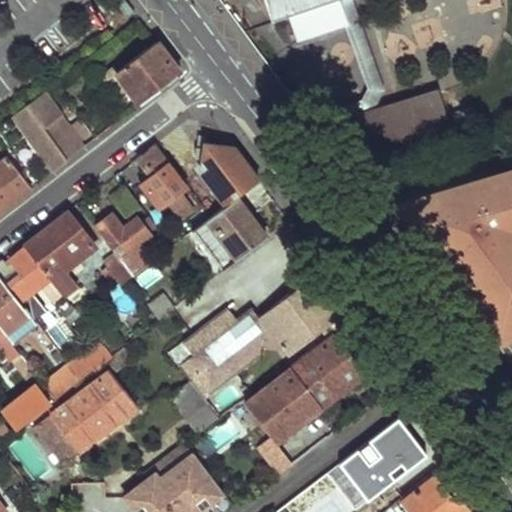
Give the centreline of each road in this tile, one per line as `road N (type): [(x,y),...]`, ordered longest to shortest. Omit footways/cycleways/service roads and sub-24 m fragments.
road 1 (tertiary): [(511,458),(216,64)]
road 2 (residential): [(216,64),(0,234)]
